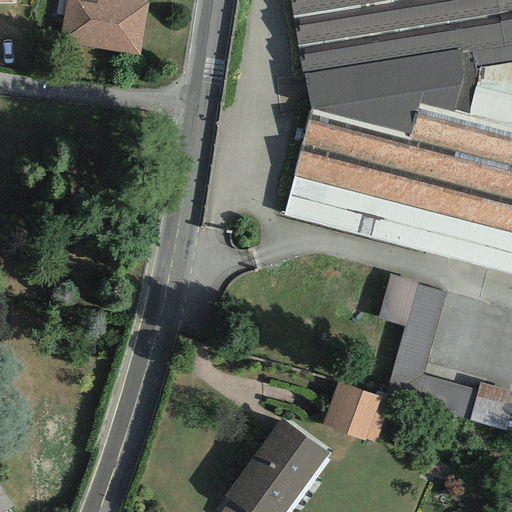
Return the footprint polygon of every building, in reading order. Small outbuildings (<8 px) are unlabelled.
[(73,0),(65,49),(143,62),(152,11),(110,4),(110,0),(73,0)] [(511,0),(289,0),(301,85),(276,222),(511,282),(511,0)] [(384,276),(371,322),(406,332),(387,397),(504,432),(511,403),(511,402),(421,375),(445,294),(384,276)] [(340,385),(327,429),(379,445),(392,401),(340,385)] [(290,511),(328,463),(281,427),(221,506),(229,511),(290,511)]
